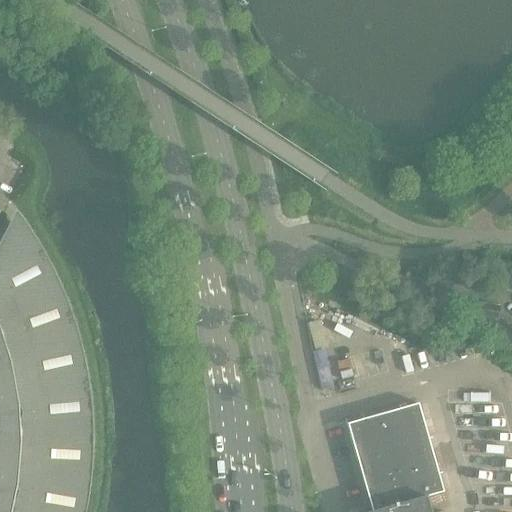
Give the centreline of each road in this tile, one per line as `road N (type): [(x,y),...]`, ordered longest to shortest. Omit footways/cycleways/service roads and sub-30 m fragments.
road 1 (secondary): [(299,511),(265,314),(165,0)]
road 2 (secondary): [(117,0),(158,101),(203,272),(232,511)]
road 3 (residential): [(335,511),(284,300),(280,270),(288,247),(318,250),(375,275),(474,288)]
